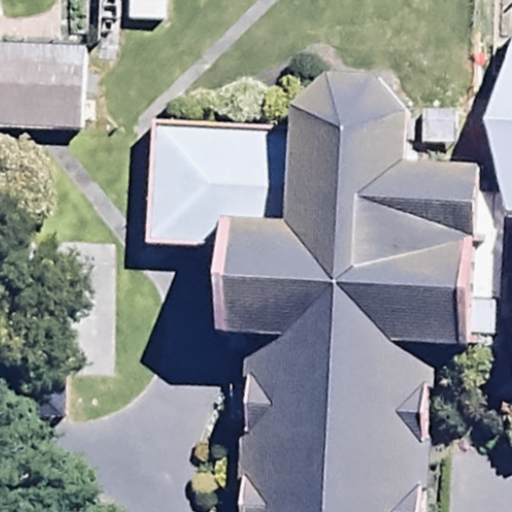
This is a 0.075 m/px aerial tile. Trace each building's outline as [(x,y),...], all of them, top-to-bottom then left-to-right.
[(166,32),(166,0),(120,0),(120,5),(126,5),(125,31),(166,32)] [(0,54),(0,145),(79,146),(81,55),(0,54)] [(511,88),(501,116),(511,150),(511,88)] [(440,173),(442,107),(296,102),(291,210),(232,208),(228,307),(287,309),(279,511),(426,511),(433,328),(483,330),(489,175),(440,173)] [(0,432),(62,435),(63,391),(0,389),(0,432)]
